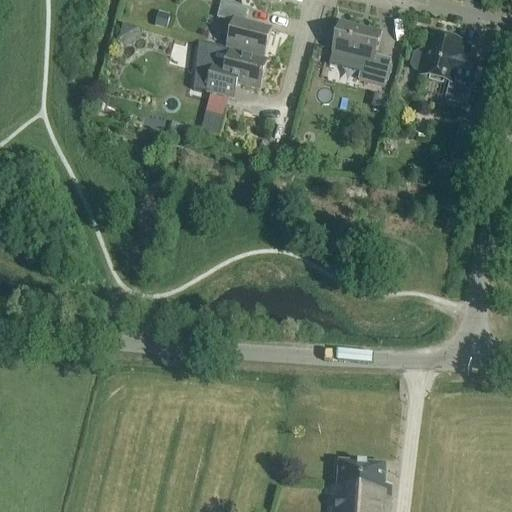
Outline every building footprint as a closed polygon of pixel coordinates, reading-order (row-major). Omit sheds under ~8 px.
[(263,61),(271,32),(244,25),(248,13),(220,6),(217,21),(233,25),(226,51),(263,61)] [(332,54),(328,69),(359,76),(358,83),(384,90),(391,63),(375,59),(380,38),(339,28),(332,54)] [(458,66),(462,48),(431,40),(427,56),(418,54),(413,57),(410,69),(413,74),(422,76),(421,79),(452,87),(447,106),(467,111),(479,65),(467,61),(465,68),(458,66)] [(267,64),(229,55),(225,71),(213,68),(211,78),(198,75),(193,93),(210,97),(200,134),(218,139),(228,102),(234,104),(238,88),(259,93),(267,64)] [(374,97),(371,109),(384,112),(387,100),(374,97)] [(198,141),(200,133),(171,126),(169,134),(198,141)] [(459,129),(455,146),(471,150),(475,132),(459,129)] [(389,511),(392,489),(385,489),(386,470),(339,466),(337,491),(330,491),(328,511),(389,511)]
